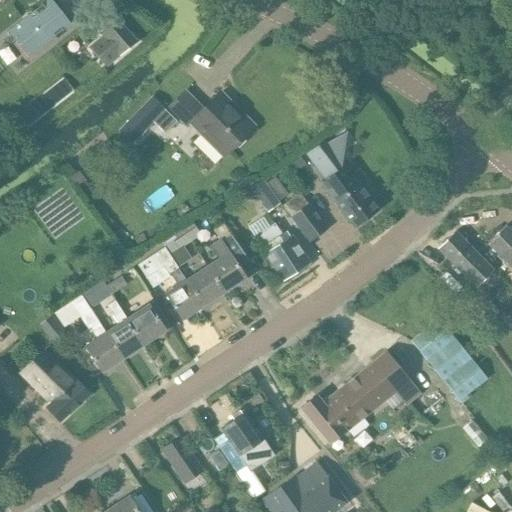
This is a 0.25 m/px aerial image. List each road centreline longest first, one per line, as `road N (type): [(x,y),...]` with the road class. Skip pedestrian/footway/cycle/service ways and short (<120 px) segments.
road 1 (unclassified): [(0,510),(377,259),(493,146)]
road 2 (tertiary): [(493,146),(438,102),(239,0)]
